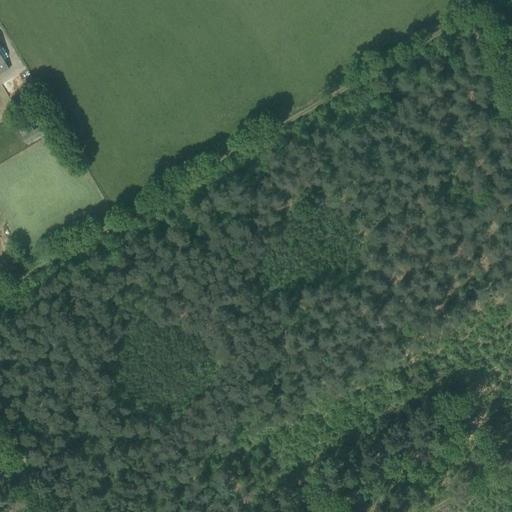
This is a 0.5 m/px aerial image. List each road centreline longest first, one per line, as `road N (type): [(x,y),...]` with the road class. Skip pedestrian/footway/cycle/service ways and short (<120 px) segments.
road 1 (track): [(0,289),(495,0)]
road 2 (track): [(511,135),(466,17)]
